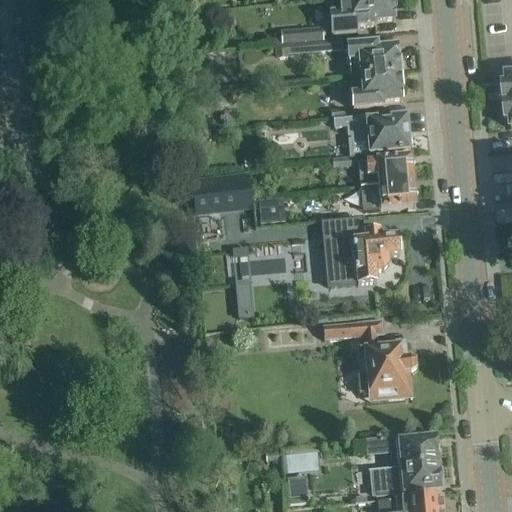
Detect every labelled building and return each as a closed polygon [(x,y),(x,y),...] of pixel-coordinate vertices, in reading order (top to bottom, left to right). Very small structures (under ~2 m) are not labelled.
[(396,9),(394,0),(327,0),(331,37),(357,35),(357,30),(375,28),(375,24),(394,22),(393,13),(396,9)] [(281,46),(322,42),(321,29),(279,32),(281,46)] [(342,52),(341,41),(274,48),(276,63),(286,62),(285,58),(342,52)] [(349,79),(402,74),(400,59),(397,56),(396,47),(377,49),(376,45),(346,47),(349,79)] [(402,74),(349,79),(352,111),(382,108),(382,104),(401,102),(400,93),(403,90),(402,74)] [(505,105),(511,104),(511,77),(507,78),(507,86),(503,87),(505,105)] [(346,121),(345,111),(330,112),(331,122),(346,121)] [(368,158),(389,156),(409,155),(406,119),(390,121),(390,125),(376,127),(375,122),(366,123),(366,119),(333,122),(334,130),(347,129),(348,139),(360,137),(361,143),(367,143),(368,158)] [(29,126),(29,127),(30,137),(49,135),(48,125),(29,126)] [(255,158),(244,159),(245,169),(256,168),(255,158)] [(360,190),(412,185),(410,160),(357,165),(360,190)] [(333,163),(333,170),(353,168),(353,167),(356,166),(356,161),(333,163)] [(220,181),(192,184),(195,216),(224,212),(220,181)] [(412,185),(360,190),(361,202),(369,201),(370,214),(414,210),(412,185)] [(283,224),(281,202),(258,204),(260,227),(283,224)] [(379,234),(364,235),(364,236),(356,237),(356,243),(341,245),(342,256),(353,255),(354,271),(354,278),(355,278),(356,287),(376,285),(375,274),(383,273),(388,267),(387,259),(399,258),(397,239),(380,241),(379,234)] [(382,323),(362,325),(323,328),(324,342),(358,339),(359,351),(364,351),(366,377),(358,378),(360,396),(368,395),(369,404),(405,401),(403,383),(410,382),(409,374),(411,374),(416,371),(415,362),(409,360),(406,360),(404,347),(377,349),(376,338),(384,337),(382,323)] [(393,470),(374,471),(375,484),(376,498),(421,494),(441,493),(438,466),(436,438),(416,440),(390,442),(393,470)] [(307,509),(305,485),(289,486),(291,510),(307,509)] [(442,511),(441,497),(385,503),(379,504),(380,511),(442,511)]
